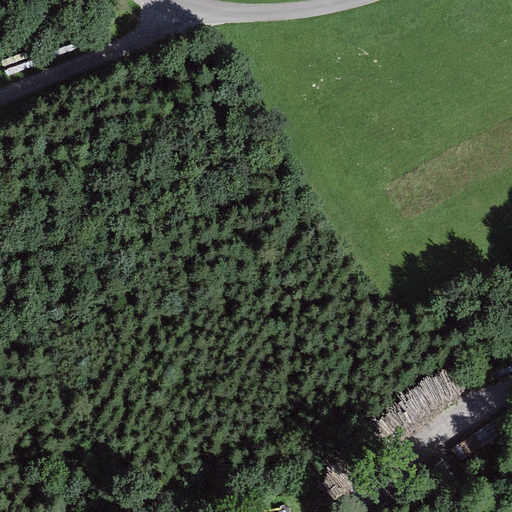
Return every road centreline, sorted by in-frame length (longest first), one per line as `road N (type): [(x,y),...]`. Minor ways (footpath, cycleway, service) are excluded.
road 1 (residential): [(361,0),(245,14),(160,0)]
road 2 (track): [(0,101),(152,32),(175,8)]
road 3 (track): [(351,511),(511,392)]
